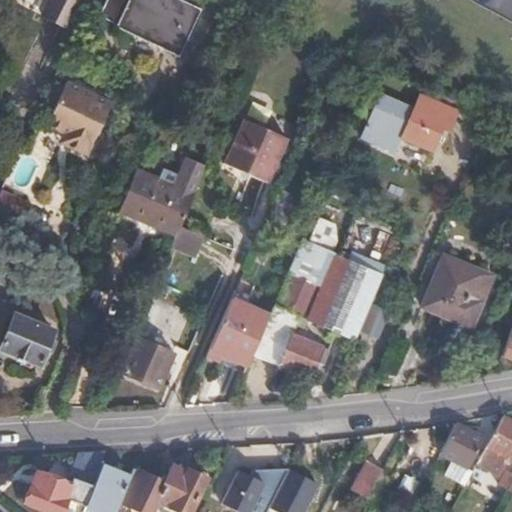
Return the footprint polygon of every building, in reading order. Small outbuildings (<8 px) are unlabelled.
[(77,0),(47,0),(41,15),(64,27),(77,0)] [(203,7),(188,0),(106,0),(100,15),(118,23),(117,26),(180,56),(203,7)] [(112,103),(68,82),(47,124),(75,138),(70,148),(87,155),(112,103)] [(403,137),(414,106),(379,91),(361,135),(397,150),(403,137)] [(441,129),(450,108),(419,94),(414,106),(403,137),(432,149),(441,129)] [(455,110),(450,108),(441,129),(446,130),(455,110)] [(288,134),(244,114),(224,159),(268,179),(288,134)] [(174,237),(205,165),(185,157),(174,183),(136,168),(118,212),(174,237)] [(22,208),(0,196),(0,219),(8,223),(11,216),(17,219),(22,208)] [(267,226),(278,231),(283,220),(286,222),(294,203),(279,197),(267,226)] [(192,228),(215,238),(221,223),(198,214),(192,228)] [(208,254),(215,238),(192,228),(185,243),(208,254)] [(13,241),(0,235),(0,270),(2,271),(13,241)] [(302,241),(255,353),(279,364),(292,334),(295,325),(312,333),(316,323),(307,319),(333,254),(302,241)] [(350,261),(380,274),(387,257),(357,244),(350,261)] [(350,261),(333,254),(307,319),(316,323),(336,332),(353,340),(364,312),(380,274),(350,261)] [(482,272),(442,256),(421,307),(469,327),(479,301),(473,298),(482,272)] [(231,299),(208,351),(246,368),(268,316),(231,299)] [(382,320),(364,312),(353,340),(371,348),(382,320)] [(52,330),(13,313),(0,344),(0,358),(34,373),(52,330)] [(511,324),(501,353),(511,357),(511,324)] [(292,334),(279,364),(309,377),(316,362),(322,364),(329,350),(292,334)] [(123,373),(158,388),(173,352),(139,336),(123,373)] [(511,421),(501,415),(475,462),(493,473),(504,457),(511,460),(511,421)] [(483,438),(457,422),(440,453),(451,458),(467,466),(483,438)] [(59,511),(65,497),(84,504),(104,450),(76,452),(65,482),(36,471),(23,501),(49,511),(59,511)] [(467,466),(451,458),(443,474),(463,485),(472,469),(467,466)] [(367,495),(382,466),(370,459),(354,489),(367,495)] [(86,505),(102,511),(112,511),(129,474),(103,463),(86,505)] [(135,465),(114,511),(151,511),(158,500),(181,511),(186,511),(204,476),(185,467),(184,470),(172,464),(163,479),(135,465)] [(279,511),(301,511),(316,482),(288,467),(288,466),(250,467),(248,473),(238,468),(221,501),(242,511),(264,511),(268,506),(279,511)] [(508,487),(511,480),(511,470),(506,467),(498,481),(508,487)]
